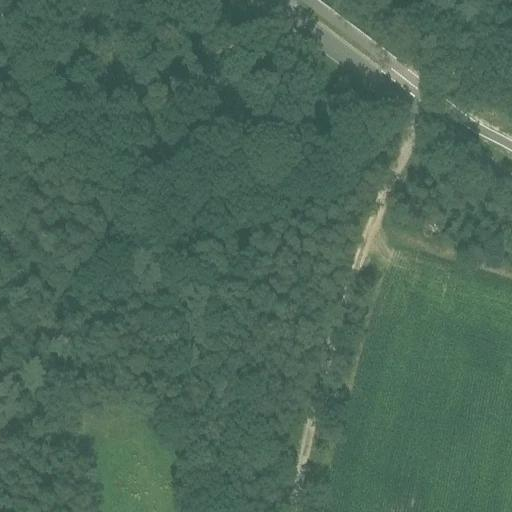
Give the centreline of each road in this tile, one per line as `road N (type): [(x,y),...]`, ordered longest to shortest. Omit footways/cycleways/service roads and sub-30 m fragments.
road 1 (unclassified): [(413,112),(359,251),(287,511)]
road 2 (tertiary): [(262,0),(413,112)]
road 3 (tertiary): [(413,112),(511,192)]
road 4 (track): [(398,98),(437,72),(511,71)]
